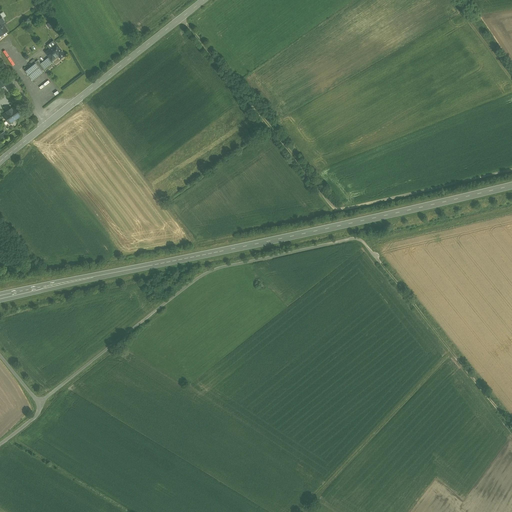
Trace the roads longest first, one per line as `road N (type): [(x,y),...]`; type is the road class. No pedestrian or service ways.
road 1 (primary): [(114,272),(511,185)]
road 2 (track): [(38,401),(212,270),(359,239)]
road 3 (track): [(178,20),(338,211)]
road 4 (track): [(511,427),(359,239)]
road 5 (tertiary): [(204,0),(44,125)]
road 6 (unclassified): [(0,355),(38,401),(24,427),(0,446)]
